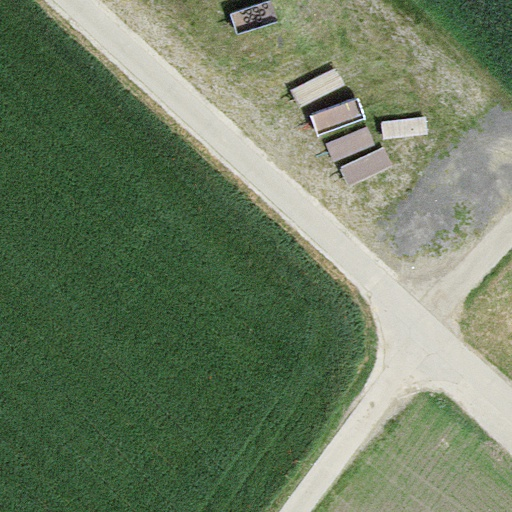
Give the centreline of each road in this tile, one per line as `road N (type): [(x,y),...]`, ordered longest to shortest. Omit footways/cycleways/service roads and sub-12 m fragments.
road 1 (track): [(63,0),(511,415)]
road 2 (track): [(277,511),(413,325),(511,227)]
